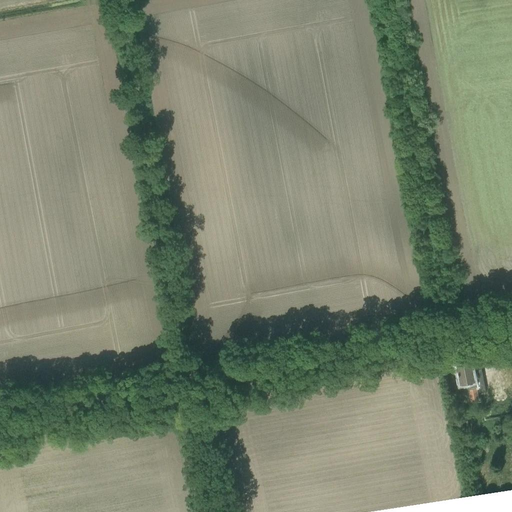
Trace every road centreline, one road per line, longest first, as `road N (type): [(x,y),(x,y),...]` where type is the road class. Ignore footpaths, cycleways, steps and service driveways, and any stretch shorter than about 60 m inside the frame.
road 1 (track): [(191,383),(119,0)]
road 2 (track): [(191,383),(422,337)]
road 3 (track): [(0,421),(191,383)]
road 4 (track): [(191,383),(215,511)]
